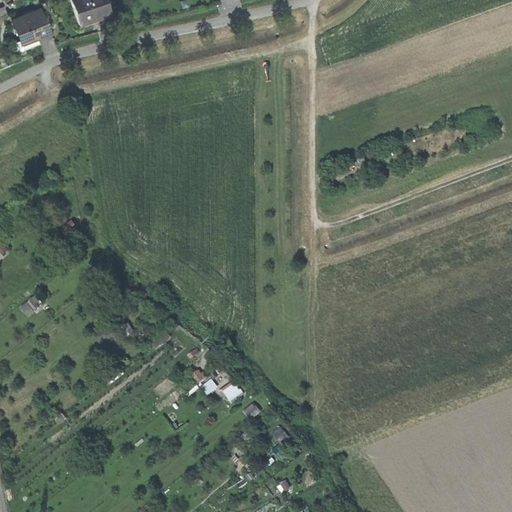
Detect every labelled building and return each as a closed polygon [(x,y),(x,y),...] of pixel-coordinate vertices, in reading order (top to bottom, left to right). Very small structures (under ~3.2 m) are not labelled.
[(103,0),(69,0),(77,23),(108,12),(103,0)] [(39,9),(11,20),(21,44),(22,44),(21,42),(35,37),(36,38),(48,33),(39,9)] [(0,260),(11,251),(0,239),(0,260)] [(22,304),(28,315),(45,307),(40,295),(22,304)] [(246,409),(251,418),(262,412),(257,403),(246,409)]
